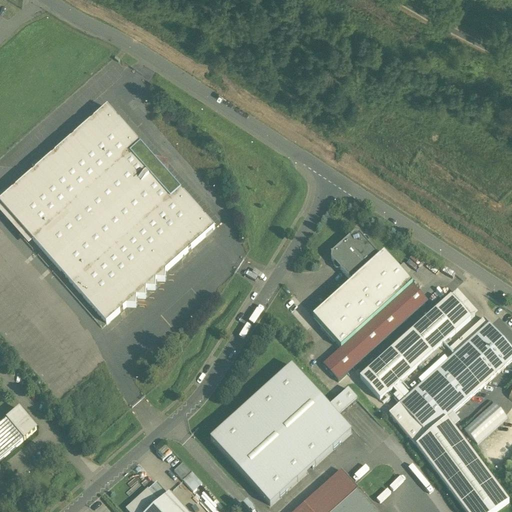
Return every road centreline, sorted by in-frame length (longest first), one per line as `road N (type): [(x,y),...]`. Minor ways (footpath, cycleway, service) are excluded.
road 1 (unclassified): [(333,184),(203,391),(68,511)]
road 2 (unclassified): [(333,184),(152,60),(40,0)]
road 3 (unclassified): [(511,299),(333,184)]
